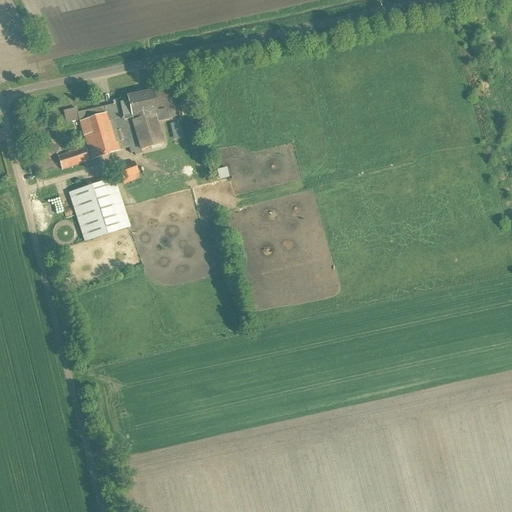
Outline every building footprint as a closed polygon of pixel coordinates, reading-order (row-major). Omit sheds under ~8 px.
[(128,118),(134,116),(135,119),(128,121),(138,151),(162,143),(152,114),(144,116),(144,114),(154,112),(150,91),(123,97),(128,118)] [(106,114),(79,123),(91,161),(118,152),(106,114)] [(58,158),(62,170),(87,162),(83,149),(58,158)] [(139,177),(134,163),(118,168),(123,183),(139,177)] [(226,167),(216,170),(219,181),(229,178),(226,167)] [(115,178),(70,193),(86,242),(131,227),(115,178)]
